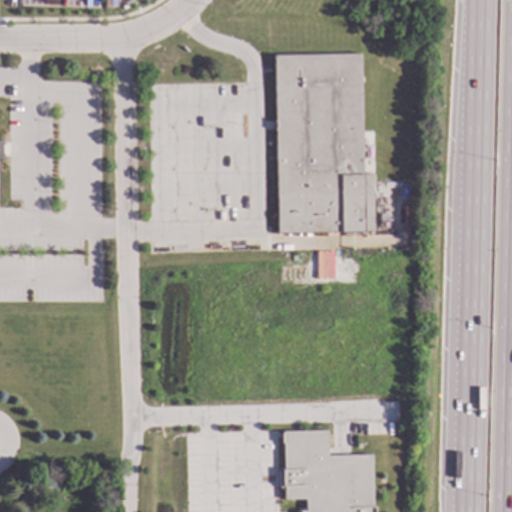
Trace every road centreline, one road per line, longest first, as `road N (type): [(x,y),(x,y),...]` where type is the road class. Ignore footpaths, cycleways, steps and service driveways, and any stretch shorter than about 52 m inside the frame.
road 1 (residential): [(125,38),(128,433)]
road 2 (motorway): [(477,112),(467,448)]
road 3 (motorway): [(509,469),(511,298)]
road 4 (residential): [(125,38),(0,42)]
